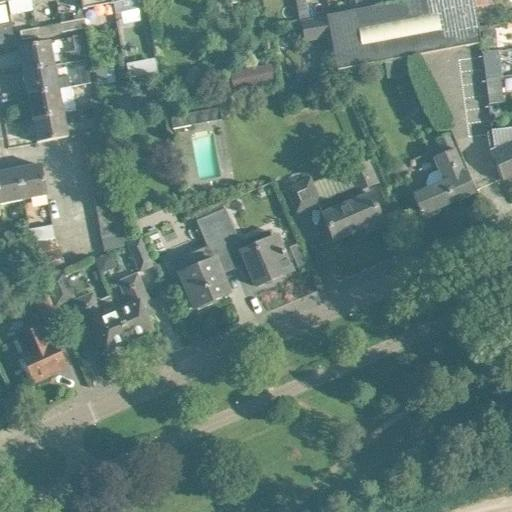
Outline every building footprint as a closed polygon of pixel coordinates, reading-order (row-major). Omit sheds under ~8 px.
[(0,4),(6,3),(5,0),(0,0),(0,45),(14,43),(10,24),(0,25),(0,4)] [(113,6),(111,0),(80,0),(82,11),(86,11),(86,8),(109,4),(110,6),(113,6)] [(144,10),(142,0),(111,0),(113,6),(115,16),(144,10)] [(293,0),(297,21),(307,19),(303,0),(293,0)] [(480,45),(478,28),(474,0),(408,0),(326,16),(336,72),(480,45)] [(325,17),(301,21),(304,37),(314,35),(315,39),(328,37),(325,17)] [(116,18),(116,33),(137,34),(137,19),(116,18)] [(61,34),(86,30),(84,21),(59,26),(61,34)] [(37,39),(61,34),(59,26),(35,30),(37,39)] [(37,39),(35,30),(19,33),(21,42),(37,39)] [(81,37),(72,38),(77,63),(85,61),(81,37)] [(53,67),(49,43),(18,49),(23,73),(53,67)] [(500,78),(497,53),(482,55),(485,80),(500,78)] [(0,72),(14,70),(12,60),(0,62),(0,72)] [(56,79),(53,67),(23,73),(27,97),(70,89),(68,77),(56,79)] [(271,68),(231,75),(234,89),(273,81),(271,68)] [(78,71),(81,87),(90,85),(87,69),(78,71)] [(503,103),(500,78),(485,80),(489,105),(503,103)] [(75,112),(70,89),(27,97),(32,121),(62,115),(75,112)] [(101,115),(98,99),(88,100),(92,117),(101,115)] [(67,139),(62,115),(32,121),(37,145),(67,139)] [(105,132),(101,115),(92,117),(95,134),(105,132)] [(502,181),(511,176),(511,128),(491,131),(493,149),(489,150),(502,181)] [(108,145),(105,132),(95,134),(82,136),(84,149),(108,145)] [(433,159),(437,169),(435,170),(434,171),(432,172),(431,174),(430,175),(429,177),(429,178),(428,180),(428,181),(428,183),(428,184),(429,186),(429,187),(429,188),(413,196),(420,212),(418,212),(420,217),(422,216),(423,219),(439,213),(438,209),(473,194),(464,174),(463,174),(447,136),(437,140),(443,155),(433,159)] [(110,157),(108,145),(84,149),(86,161),(110,157)] [(112,168),(110,157),(86,161),(89,172),(112,168)] [(318,204),(333,241),(364,228),(366,232),(382,225),(366,187),(380,182),(371,161),(349,170),(356,187),(322,201),(313,178),(289,188),(299,212),(318,204)] [(41,167),(17,171),(24,202),(46,198),(41,167)] [(115,180),(112,168),(89,172),(91,184),(115,180)] [(24,202),(17,171),(0,174),(0,205),(0,207),(24,202)] [(117,192),(115,180),(91,184),(93,196),(117,192)] [(119,203),(117,192),(93,196),(95,208),(119,203)] [(97,219),(121,214),(119,203),(95,208),(97,219)] [(226,211),(212,217),(225,250),(239,245),(256,287),(291,272),(273,230),(240,243),(226,211)] [(123,226),(121,214),(97,219),(100,231),(123,226)] [(212,302),(229,295),(212,256),(225,250),(212,217),(198,223),(208,246),(165,263),(172,280),(180,277),(194,310),(196,309),(197,311),(213,304),(212,302)] [(7,238),(22,232),(18,223),(3,229),(7,238)] [(126,238),(123,226),(100,231),(102,243),(126,238)] [(52,227),(31,232),(33,244),(55,240),(52,227)] [(128,250),(126,238),(102,243),(104,254),(128,250)] [(127,244),(139,273),(152,267),(140,238),(127,244)] [(55,240),(33,244),(37,257),(58,250),(55,240)] [(58,250),(37,257),(41,268),(62,261),(58,250)] [(62,261),(41,268),(45,280),(63,274),(66,272),(62,261)] [(131,304),(114,311),(128,342),(152,332),(143,312),(155,307),(140,273),(121,281),(131,304)] [(73,298),(63,274),(46,281),(57,305),(73,298)] [(94,293),(73,302),(88,337),(96,333),(104,353),(128,342),(114,311),(109,298),(98,302),(94,293)] [(65,369),(52,339),(48,341),(41,326),(16,337),(23,352),(19,353),(32,384),(65,369)]
